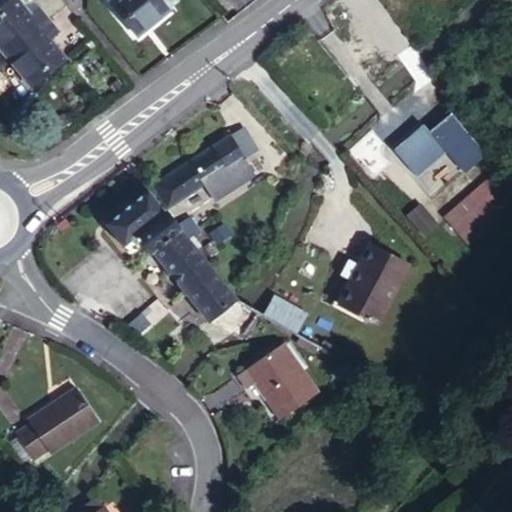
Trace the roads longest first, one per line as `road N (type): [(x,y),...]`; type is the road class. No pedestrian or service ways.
road 1 (residential): [(6,244),(59,318),(191,419),(206,447),(207,511)]
road 2 (tertiary): [(12,196),(155,110),(304,0)]
